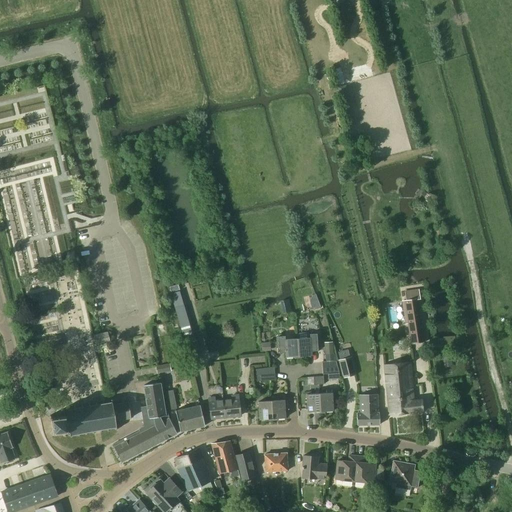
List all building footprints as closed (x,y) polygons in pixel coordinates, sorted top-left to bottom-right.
[(347,127),(356,124),(349,98),(339,100),(347,127)] [(423,191),(418,198),(424,202),(429,195),(423,191)] [(405,263),(398,264),(400,274),(404,273),(406,273),(406,271),(405,263)] [(418,289),(404,291),(405,301),(406,300),(410,322),(407,322),(410,343),(410,344),(424,342),(424,341),(417,299),(419,299),(418,289)] [(174,308),(176,313),(189,356),(200,353),(185,304),(174,308)] [(92,335),(95,346),(109,343),(107,332),(92,335)] [(309,334),(308,332),(299,333),(299,338),(297,338),(299,357),(312,356),(312,351),(318,351),(317,334),(309,334)] [(285,357),(299,357),(297,338),(285,339),(285,338),(284,338),(284,336),(283,335),(281,334),(279,334),(277,335),(275,337),(276,339),(275,339),(276,348),(279,348),(279,353),(285,353),(285,357)] [(449,339),(442,340),(444,350),(450,349),(449,339)] [(261,343),(262,352),(271,351),(270,342),(261,343)] [(331,355),(332,361),(336,361),(336,362),(338,361),(335,353),(333,353),(332,342),(324,342),(325,355),(331,355)] [(356,375),(351,357),(338,360),(343,378),(356,375)] [(451,357),(442,358),(443,368),(452,367),(451,357)] [(422,400),(414,400),(410,362),(383,365),(388,415),(423,412),(422,400)] [(256,382),(260,381),(259,375),(275,374),(274,367),(256,369),(256,382)] [(337,367),(322,368),(322,375),(339,374),(337,367)] [(139,431),(112,445),(121,461),(176,432),(169,418),(166,419),(165,416),(160,383),(143,385),(147,407),(141,408),(144,427),(139,429),(139,430),(139,431)] [(326,393),(319,393),(320,412),(333,411),(332,392),(331,392),(331,389),(326,390),(326,393)] [(177,409),(173,390),(165,391),(169,410),(177,409)] [(307,413),(320,412),(319,393),(312,394),(311,392),(306,392),(306,394),(307,413)] [(231,399),(223,400),(225,417),(240,416),(238,394),(230,395),(231,399)] [(357,425),(379,424),(379,412),(378,412),(378,394),(360,395),(360,413),(356,413),(357,425)] [(225,417),(223,400),(215,401),(215,396),(208,397),(210,419),(225,417)] [(271,400),(272,419),(285,418),(284,399),(271,400)] [(259,420),(272,419),(271,400),(258,401),(259,420)] [(66,416),(65,416),(64,418),(66,429),(68,430),(68,431),(68,436),(116,428),(115,421),(131,418),(128,402),(112,404),(112,402),(65,410),(66,416)] [(200,405),(175,411),(180,432),(205,426),(200,405)] [(54,433),(68,431),(68,430),(66,429),(64,418),(65,416),(53,418),(49,415),(48,417),(51,420),(53,430),(50,434),(52,435),(54,433)] [(0,462),(0,463),(6,461),(7,463),(13,460),(13,459),(15,458),(11,447),(12,447),(7,432),(0,434),(0,462)] [(239,475),(237,469),(238,469),(230,441),(211,444),(219,473),(230,471),(232,477),(239,475)] [(213,488),(210,481),(211,481),(198,448),(174,458),(188,490),(199,486),(202,493),(213,488)] [(248,452),(235,455),(241,479),(255,476),(248,452)] [(282,453),(260,455),(262,472),(267,472),(267,476),(271,476),(288,474),(287,460),(282,461),(282,453)] [(335,479),(354,481),(355,456),(348,455),(348,462),(337,461),(335,479)] [(316,479),(316,478),(326,479),(327,464),(317,463),(318,457),(303,456),(302,466),(303,466),(302,478),(316,479)] [(355,456),(354,481),(372,483),(374,464),(363,463),(360,463),(360,456),(355,456)] [(388,482),(396,484),(395,487),(410,490),(411,486),(418,488),(421,471),(414,470),(415,464),(392,460),(388,482)] [(50,474),(34,480),(1,491),(8,511),(13,511),(58,496),(50,474)] [(149,488),(150,489),(146,493),(157,504),(164,511),(163,511),(164,511),(178,500),(175,497),(181,491),(169,478),(163,484),(160,480),(155,484),(154,483),(149,488)] [(441,492),(449,494),(451,479),(443,478),(441,492)] [(147,511),(149,511),(139,499),(124,511),(147,511)] [(63,511),(60,503),(35,511),(63,511)]
